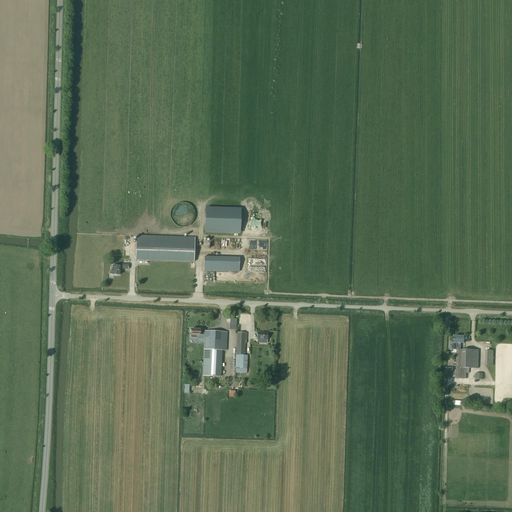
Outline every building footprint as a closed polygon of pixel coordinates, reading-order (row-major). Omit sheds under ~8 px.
[(194,223),(195,205),(180,204),(178,222),(194,223)] [(205,233),(240,234),(241,208),(205,207),(205,233)] [(136,236),(135,260),(194,262),(195,237),(136,236)] [(239,273),(239,258),(203,256),(203,271),(239,273)] [(113,266),(113,271),(110,271),(110,274),(113,274),(113,275),(119,275),(120,269),(128,269),(129,264),(117,264),(117,266),(113,266)] [(191,329),(191,335),(191,337),(191,338),(196,338),(197,337),(197,335),(204,336),(205,331),(205,330),(191,329)] [(204,336),(203,349),(202,376),(220,377),(221,350),(226,350),(227,332),(205,331),(204,336)] [(246,333),(237,333),(236,355),(235,369),(247,369),(247,356),(245,355),(246,333)] [(464,343),(464,337),(454,336),(454,343),(450,342),(450,350),(456,350),(461,350),(461,343),(464,343)] [(479,350),(461,350),(456,350),(455,379),(466,379),(466,373),(469,373),(469,369),(478,369),(479,350)] [(485,351),(485,366),(493,366),(493,351),(485,351)]
